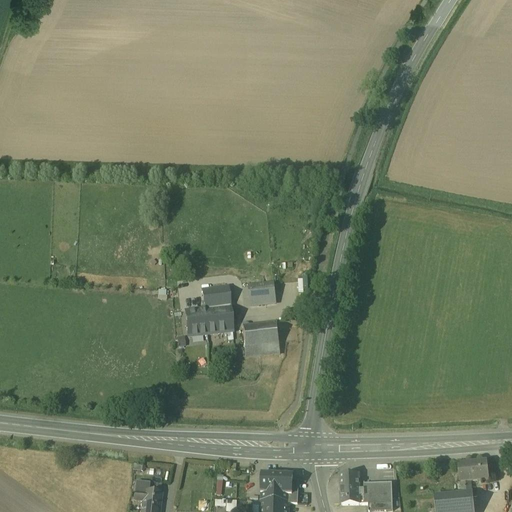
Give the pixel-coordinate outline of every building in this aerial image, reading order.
[(274,284),(248,286),(249,307),(275,305),(274,284)] [(228,291),(203,293),(205,312),(210,311),(213,336),(232,334),(228,291)] [(205,312),(186,314),(189,338),(213,336),(210,311),(205,312)] [(277,325),(243,329),(245,350),(279,347),(277,325)] [(487,464),(458,468),(460,485),(461,484),(470,483),(489,481),(487,464)] [(293,478),(262,476),(261,496),(262,496),(262,503),(289,505),(297,506),(298,483),(292,483),(293,478)] [(359,476),(343,477),(341,479),(342,507),(360,507),(360,499),(359,476)] [(470,483),(461,484),(462,495),(471,494),(470,483)] [(150,487),(137,485),(135,495),(144,496),(144,494),(149,495),(150,487)] [(392,511),(392,486),(364,487),(364,499),(360,499),(360,507),(369,507),(368,511),(392,511)] [(149,495),(144,494),(144,496),(135,495),(134,503),(143,504),(142,511),(159,511),(162,496),(149,495)] [(462,495),(434,498),(435,511),(474,511),(472,494),(471,494),(462,495)] [(226,508),(226,511),(228,511),(235,511),(237,503),(215,500),(214,507),(226,508)] [(261,511),(288,511),(289,505),(262,503),(261,511)]
